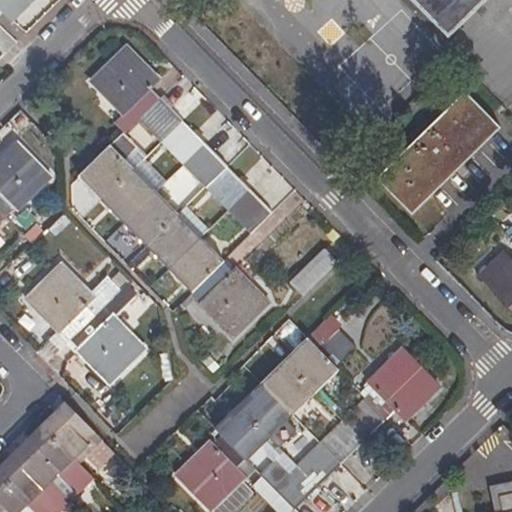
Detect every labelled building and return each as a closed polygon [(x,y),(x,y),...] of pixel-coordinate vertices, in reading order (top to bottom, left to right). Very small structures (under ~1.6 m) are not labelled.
[(0,0),(0,14),(2,12),(11,21),(32,0),(0,0)] [(262,82),(290,55),(236,0),(212,0),(197,15),(262,82)] [(410,0),(447,38),(486,0),(410,0)] [(138,121),(159,100),(149,88),(158,80),(127,47),(90,83),(122,115),(114,123),(124,134),(138,121)] [(342,163),(369,136),(304,69),(277,96),(342,163)] [(411,215),(499,128),(464,93),(376,179),(411,215)] [(182,123),(159,100),(138,121),(161,144),(182,123)] [(205,146),(182,123),(161,144),(184,167),(205,146)] [(0,212),(5,217),(15,207),(17,209),(50,177),(16,142),(0,157),(0,212)] [(227,168),(205,146),(184,167),(206,189),(227,168)] [(110,148),(105,154),(79,178),(102,202),(133,171),(110,148)] [(250,191),(227,168),(206,189),(229,212),(250,191)] [(133,171),(102,202),(125,225),(156,194),(133,171)] [(272,214),(250,191),(229,212),(250,235),(272,214)] [(178,217),(156,194),(125,225),(147,247),(178,217)] [(201,240),(178,217),(147,247),(170,270),(201,240)] [(223,262),(201,240),(170,270),(192,293),(223,262)] [(138,272),(154,257),(146,247),(129,262),(138,272)] [(300,295),(335,261),(323,249),(288,283),(300,295)] [(511,258),(505,251),(479,277),(511,311),(511,258)] [(233,272),(223,262),(192,293),(202,303),(199,306),(231,339),(268,303),(235,270),(233,272)] [(45,345),(55,355),(71,340),(108,304),(98,293),(93,297),(61,265),(25,300),(57,333),(45,345)] [(117,312),(108,304),(71,340),(79,349),(76,352),(109,386),(145,350),(112,317),(117,312)] [(336,329),(315,349),(335,369),(356,348),(336,329)] [(307,341),(284,363),(314,393),(336,371),(335,369),(315,349),(307,341)] [(359,394),(364,399),(386,421),(396,412),(404,420),(437,387),(403,352),(359,394)] [(261,386),(291,415),(314,393),(284,363),(261,386)] [(261,386),(238,408),(268,438),(291,415),(261,386)] [(364,399),(341,422),(363,443),(386,421),(364,399)] [(43,427),(78,463),(101,440),(66,404),(43,427)] [(221,436),(244,460),(268,438),(238,408),(215,431),(217,433),(221,436)] [(341,422),(319,444),(340,466),(363,443),(341,422)] [(70,501),(93,478),(78,463),(43,427),(20,450),(55,485),(70,501)] [(209,442),(193,456),(175,474),(212,511),(254,470),(244,460),(221,436),(212,445),(209,442)] [(319,444),(295,467),(317,488),(340,466),(319,444)] [(0,476),(31,509),(55,485),(20,450),(0,469),(0,476)] [(272,489),(294,511),(317,488),(295,467),(272,489)] [(0,511),(27,511),(31,509),(0,476),(0,511)] [(511,511),(511,496),(495,500),(497,511),(511,511)]
